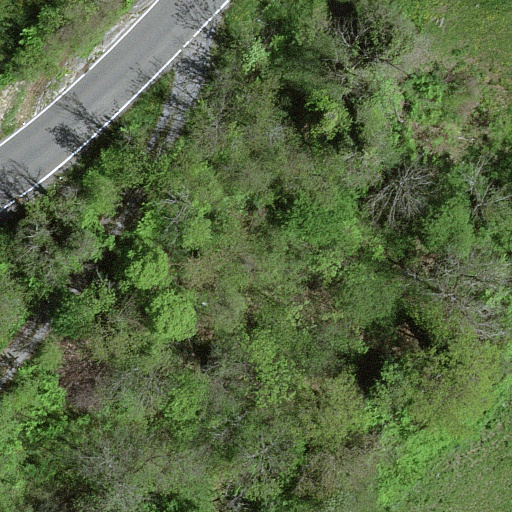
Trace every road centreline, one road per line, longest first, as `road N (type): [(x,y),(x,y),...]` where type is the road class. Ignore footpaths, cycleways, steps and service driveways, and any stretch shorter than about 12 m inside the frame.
road 1 (track): [(199,0),(192,80),(101,253),(0,383)]
road 2 (tertiary): [(0,180),(90,105),(193,0)]
